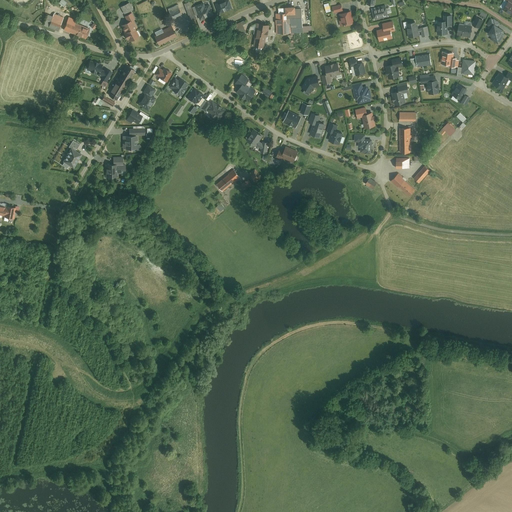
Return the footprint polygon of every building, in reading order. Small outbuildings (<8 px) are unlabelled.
[(187,0),(186,0),(183,2),(189,17),(194,16),(187,0)] [(205,0),(195,4),(201,21),(215,15),(209,0),(205,0)] [(216,5),(220,15),(233,9),(230,0),(216,5)] [(501,10),(511,15),(511,3),(511,0),(502,0),(506,2),(501,10)] [(122,6),(125,13),(134,9),(130,2),(122,6)] [(177,3),(166,8),(170,16),(181,12),(177,3)] [(275,12),(275,32),(291,32),(291,27),(301,27),(301,7),(294,7),(294,4),(285,4),(285,12),(275,12)] [(386,4),(372,8),(376,20),(390,17),(386,4)] [(340,14),(343,27),(355,24),(352,11),(340,14)] [(142,36),(134,20),(136,19),(133,12),(126,15),(129,21),(121,24),(130,41),(142,36)] [(63,16),(52,13),(48,26),(58,29),(63,16)] [(77,18),(67,15),(63,27),(86,35),(89,27),(75,23),(77,18)] [(497,26),(500,22),(492,16),(487,24),(492,27),(488,33),(493,36),(491,39),(495,42),(499,36),(501,38),(504,34),(501,32),(503,31),(497,26)] [(447,33),(447,21),(437,20),(437,33),(447,33)] [(417,21),(405,23),(408,38),(412,37),(420,35),(417,21)] [(271,26),(256,22),(253,32),(256,33),(253,44),(262,46),(265,35),(268,36),(271,26)] [(392,23),(376,27),(379,39),(395,35),(392,23)] [(241,24),(236,28),(241,35),(246,31),(241,24)] [(469,36),(471,25),(459,24),(458,35),(469,36)] [(171,28),(154,35),(157,41),(173,34),(171,28)] [(236,50),(239,54),(244,51),(242,46),(236,50)] [(455,53),(442,51),(441,63),(454,64),(455,53)] [(354,67),(356,77),(368,74),(365,61),(360,63),(359,58),(349,61),(351,68),(354,67)] [(387,66),(390,79),(400,76),(400,73),(401,72),(400,66),(405,65),(403,58),(392,61),(393,65),(387,66)] [(90,59),(87,71),(101,74),(103,74),(101,79),(107,83),(114,71),(108,67),(107,69),(102,68),(104,63),(90,59)] [(475,61),(463,60),(461,71),(474,73),(475,61)] [(134,67),(126,62),(111,87),(120,92),(134,67)] [(326,66),(328,75),(323,76),(325,85),(333,83),(331,77),(343,74),(340,62),(326,66)] [(161,66),(155,75),(167,82),(172,73),(161,66)] [(499,71),(491,83),(500,89),(508,77),(499,71)] [(302,87),(311,93),(314,88),(316,87),(321,86),(318,74),(308,76),(302,87)] [(433,81),(432,75),(419,77),(421,84),(426,83),(428,94),(440,92),(438,81),(433,81)] [(175,77),(169,87),(173,89),(172,91),(180,96),(181,95),(183,96),(189,86),(175,77)] [(241,86),(237,92),(249,99),(255,90),(242,83),(244,80),(239,77),(236,82),(241,86)] [(354,86),(358,104),(371,101),(367,83),(354,86)] [(393,93),(396,106),(407,103),(406,99),(407,99),(406,93),(410,92),(408,84),(398,87),(399,91),(393,93)] [(467,88),(458,84),(452,94),(461,99),(467,88)] [(148,86),(145,90),(153,95),(156,90),(148,86)] [(267,87),(263,92),(270,97),(273,92),(267,87)] [(195,89),(187,99),(196,105),(203,95),(195,89)] [(144,95),(138,105),(149,111),(155,101),(144,95)] [(208,100),(202,108),(206,111),(212,103),(208,100)] [(213,102),(207,111),(209,113),(218,119),(225,109),(213,102)] [(305,103),(301,113),(308,116),(312,106),(305,103)] [(367,107),(356,110),(358,119),(363,117),(366,129),(376,126),(375,123),(377,122),(376,116),(374,116),(373,113),(368,114),(367,107)] [(132,110),(126,121),(132,124),(133,122),(137,124),(142,116),(132,110)] [(288,112),(284,122),(297,128),(301,117),(288,112)] [(432,131),(430,112),(417,113),(417,126),(421,125),(422,132),(432,131)] [(312,114),(308,122),(313,124),(317,116),(312,114)] [(317,119),(312,133),(320,137),(326,122),(317,119)] [(138,150),(138,137),(144,137),(144,127),(133,127),(133,137),(124,137),(124,149),(138,150)] [(408,127),(399,127),(399,151),(408,151),(408,127)] [(334,129),(329,141),(338,145),(340,139),(342,140),(345,133),(334,129)] [(269,143),(263,142),(263,143),(259,140),(262,137),(254,131),(247,141),(255,146),(256,144),(262,148),(261,153),(266,154),(269,143)] [(371,138),(359,138),(359,153),(371,153),(371,138)] [(73,141),(69,147),(77,151),(80,145),(73,141)] [(297,152),(285,148),(283,155),(278,153),(276,159),(282,161),(284,157),(294,161),(297,152)] [(71,149),(63,162),(75,168),(82,155),(71,149)] [(115,163),(107,163),(107,177),(118,177),(118,166),(123,166),(123,158),(115,158),(115,163)] [(429,168),(423,163),(413,175),(419,180),(429,168)] [(239,177),(234,170),(217,184),(223,191),(239,177)] [(257,172),(253,175),(258,182),(263,179),(257,172)] [(396,172),(390,179),(407,195),(412,189),(404,183),(406,181),(396,172)] [(375,182),(370,177),(366,182),(372,186),(375,182)] [(251,183),(249,180),(243,185),(245,188),(251,183)] [(15,220),(18,205),(0,202),(0,217),(1,213),(7,214),(6,219),(15,220)] [(225,206),(221,202),(216,206),(220,210),(225,206)]
